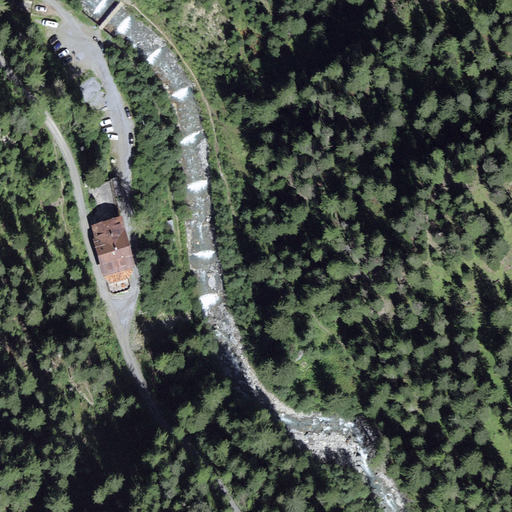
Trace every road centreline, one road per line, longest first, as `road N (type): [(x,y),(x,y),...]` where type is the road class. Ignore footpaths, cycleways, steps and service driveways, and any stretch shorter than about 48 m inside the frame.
road 1 (unclassified): [(97,33),(92,39),(120,118),(137,256),(123,335)]
road 2 (unclassified): [(123,335),(100,288),(59,137),(0,56)]
road 3 (unclassified): [(123,335),(158,419),(201,460),(235,511)]
